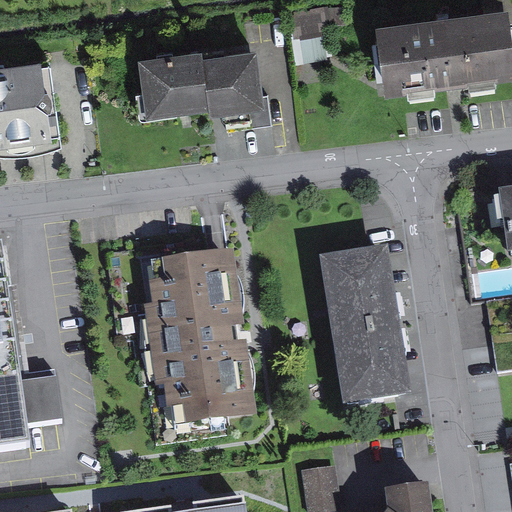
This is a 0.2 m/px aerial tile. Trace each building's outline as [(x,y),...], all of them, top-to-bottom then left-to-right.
[(380,27),(387,84),(511,68),(511,26),(510,10),(380,27)] [(330,64),(327,36),(342,34),(339,12),(290,18),(296,68),(330,64)] [(149,61),(154,110),(258,99),(253,50),(149,61)] [(0,69),(0,146),(57,140),(48,64),(0,69)] [(0,453),(33,449),(5,246),(0,246),(0,453)] [(398,247),(329,258),(353,401),(422,390),(398,247)] [(258,415),(235,253),(158,264),(181,426),(258,415)] [(511,296),(501,298),(508,365),(511,364),(511,296)] [(335,473),(301,481),(308,511),(327,511),(343,508),(335,473)] [(445,511),(441,476),(392,482),(395,508),(391,511),(445,511)] [(265,511),(263,492),(129,510),(129,511),(265,511)]
